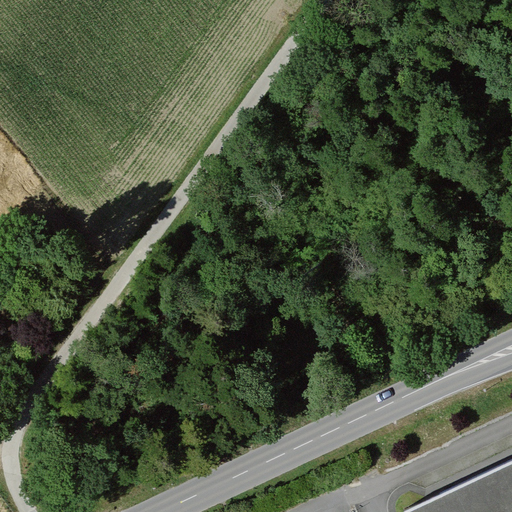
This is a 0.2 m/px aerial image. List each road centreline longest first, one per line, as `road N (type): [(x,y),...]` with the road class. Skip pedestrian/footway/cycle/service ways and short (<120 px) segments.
road 1 (track): [(325,0),(30,402),(11,463),(26,511)]
road 2 (secondary): [(158,511),(511,348)]
